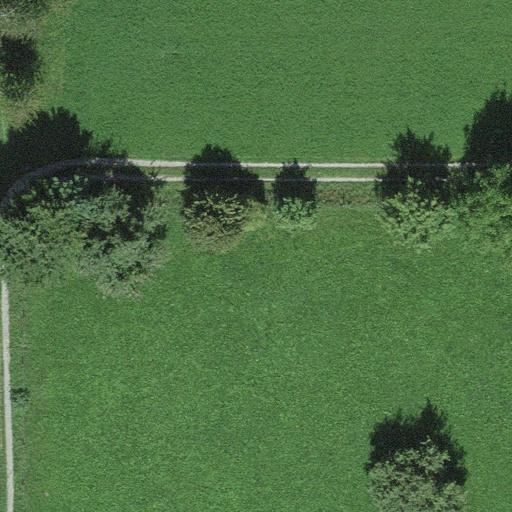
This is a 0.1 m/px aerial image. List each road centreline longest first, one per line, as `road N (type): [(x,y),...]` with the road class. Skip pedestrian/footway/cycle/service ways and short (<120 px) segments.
road 1 (track): [(3,231),(16,201),(51,181),(99,173),(511,176)]
road 2 (track): [(7,511),(3,231)]
